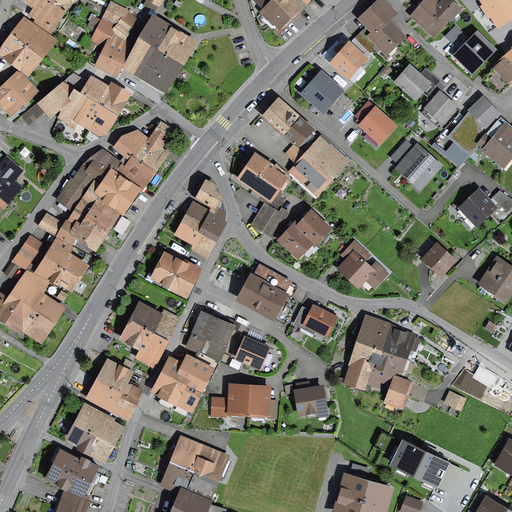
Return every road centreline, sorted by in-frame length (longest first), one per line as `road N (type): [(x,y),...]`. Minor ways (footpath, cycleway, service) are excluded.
road 1 (residential): [(235,222),(271,265),(355,306),(403,305),(511,369)]
road 2 (residential): [(120,472),(146,389),(235,222)]
road 3 (unclassified): [(83,331),(203,146)]
road 4 (unknown): [(385,0),(453,73),(501,105)]
road 5 (residential): [(203,146),(159,112),(78,156)]
road 6 (residential): [(78,156),(0,268)]
road 7 (unclassified): [(0,425),(83,331)]
